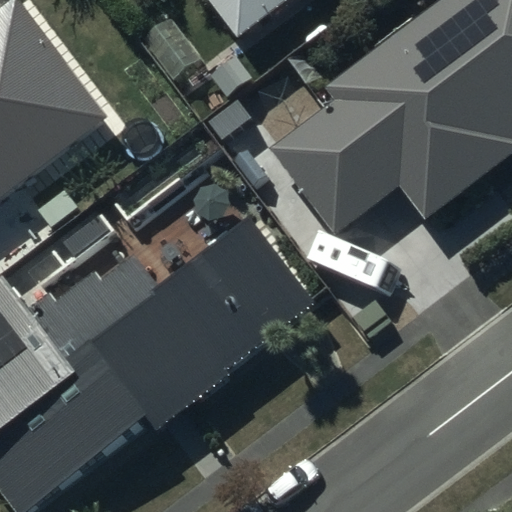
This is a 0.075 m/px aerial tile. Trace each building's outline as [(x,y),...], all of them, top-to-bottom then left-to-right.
[(0,200),(109,117),(18,0),(10,0),(0,8),(0,200)] [(207,0),(243,48),(307,0),(356,0),(361,6),(369,0),(207,0)] [(511,0),(460,0),(334,96),(344,109),(275,160),(340,246),(405,197),(431,231),(511,169),(511,0)] [(176,24),(144,48),(175,89),(207,64),(176,24)] [(10,286),(0,293),(0,494),(14,511),(62,511),(152,441),(159,450),(242,384),(236,377),(320,311),(259,234),(254,237),(210,177),(122,240),(108,223),(59,261),(72,277),(44,296),(54,310),(36,323),(10,286)]
